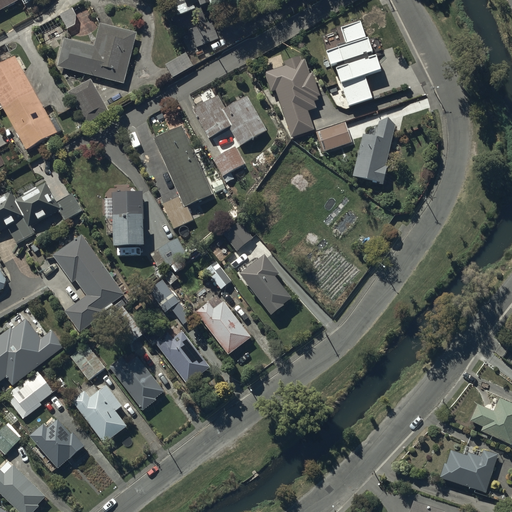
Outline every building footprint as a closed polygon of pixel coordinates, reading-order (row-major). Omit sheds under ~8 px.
[(0,0),(0,10),(19,0),(21,0),(24,5),(31,1),(30,0),(0,0)] [(214,4),(212,0),(168,0),(174,15),(184,11),(197,46),(218,38),(212,21),(208,23),(202,8),(214,4)] [(124,84),(137,33),(99,23),(94,46),(64,38),(56,67),(124,84)] [(372,53),(368,38),(365,39),(360,23),(340,29),(346,46),(325,53),(330,66),(337,63),(339,69),(336,70),(347,106),(371,98),(364,76),(380,71),(376,57),(371,58),(370,53),(372,53)] [(185,53),(166,64),(174,77),(193,66),(185,53)] [(11,58),(0,64),(0,102),(27,150),(60,131),(53,117),(50,119),(24,71),(27,69),(20,56),(16,59),(14,56),(11,58)] [(272,91),(277,90),(292,136),(311,130),(305,111),(314,108),(311,101),(316,100),(316,96),(317,95),(311,75),(307,76),(303,62),(300,63),(298,58),(286,62),(287,66),(266,73),(272,91)] [(109,110),(91,79),(69,92),(86,123),(109,110)] [(222,109),(216,97),(195,108),(210,136),(231,125),(222,109)] [(246,97),(222,109),(231,125),(241,144),(264,131),(246,97)] [(375,137),(363,134),(353,176),(383,183),(396,123),(379,119),(375,137)] [(352,142),(344,122),(316,132),(324,152),(352,142)] [(213,195),(183,126),(154,139),(179,196),(163,203),(175,229),(194,221),(187,206),(213,195)] [(235,147),(213,159),(223,177),(225,176),(228,182),(235,178),(231,172),(245,164),(235,147)] [(325,164),(306,150),(291,171),(311,184),(325,164)] [(46,182),(15,199),(28,223),(59,207),(65,218),(81,209),(72,193),(57,201),(46,182)] [(334,184),(313,212),(352,241),(363,226),(361,224),(368,214),(354,203),(356,200),(334,184)] [(282,196),(270,214),(290,228),(303,211),(301,209),(309,198),(295,188),(287,200),(282,196)] [(15,199),(11,191),(0,196),(0,230),(8,226),(17,242),(33,233),(28,223),(15,199)] [(145,245),(143,192),(112,192),(113,198),(104,199),(105,217),(112,217),(114,247),(145,245)] [(254,238),(240,221),(223,234),(237,251),(254,238)] [(283,242),(271,229),(262,238),(273,251),(283,242)] [(314,232),(286,258),(316,291),(329,279),(328,277),(333,273),(334,273),(346,263),(330,246),(332,245),(320,233),(317,235),(314,232)] [(124,295),(82,235),(53,255),(73,283),(76,280),(87,296),(65,311),(80,333),(106,314),(105,312),(114,305),(112,303),(124,295)] [(178,238),(150,253),(159,269),(187,255),(178,238)] [(265,255),(240,274),(272,316),(285,306),(283,304),(292,298),(275,276),(279,274),(265,255)] [(232,281),(217,262),(206,270),(221,289),(232,281)] [(0,291),(8,286),(0,271),(0,291)] [(172,271),(148,290),(166,313),(182,300),(171,285),(178,279),(172,271)] [(217,296),(196,312),(228,355),(251,337),(224,302),(222,302),(217,296)] [(13,386),(65,346),(52,330),(41,339),(26,319),(13,329),(11,328),(0,336),(0,382),(6,377),(13,386)] [(168,332),(155,342),(187,384),(210,367),(182,331),(173,339),(168,332)] [(87,344),(71,356),(89,380),(105,368),(87,344)] [(122,357),(109,367),(143,410),(156,400),(156,399),(165,392),(138,357),(128,365),(122,357)] [(10,397),(7,399),(22,418),(40,405),(38,403),(53,391),(37,371),(8,394),(10,397)] [(95,385),(73,401),(104,443),(126,426),(115,411),(122,406),(106,386),(99,391),(95,385)] [(511,438),(511,406),(500,401),(494,413),(478,406),(472,421),(484,427),(482,431),(510,444),(511,438)] [(44,425),(30,436),(58,468),(70,457),(71,458),(85,446),(73,432),(71,434),(58,420),(48,429),(44,425)] [(7,425),(0,431),(0,448),(6,455),(21,440),(7,425)] [(499,455),(484,450),(482,458),(469,454),(468,456),(451,451),(447,464),(445,464),(440,478),(486,493),(499,455)] [(0,468),(0,493),(19,511),(33,511),(39,506),(38,505),(46,498),(14,465),(5,473),(0,468)]
